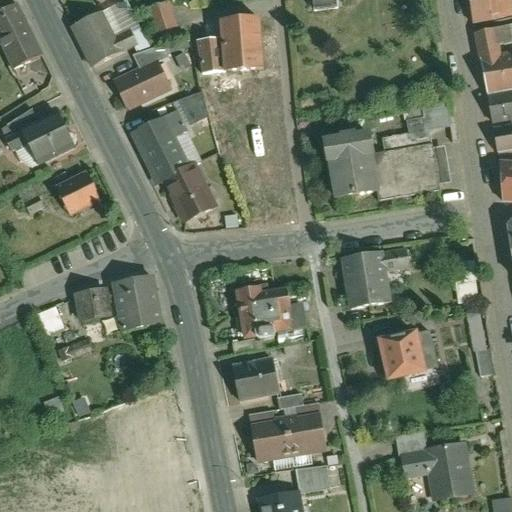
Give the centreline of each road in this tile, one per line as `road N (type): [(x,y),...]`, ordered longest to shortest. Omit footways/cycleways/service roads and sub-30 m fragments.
road 1 (residential): [(486,213),(163,246)]
road 2 (residential): [(163,246),(222,511)]
road 3 (residential): [(40,0),(151,221)]
road 4 (residential): [(453,0),(486,213)]
road 5 (residential): [(486,213),(511,391)]
road 6 (residential): [(151,221),(0,297)]
